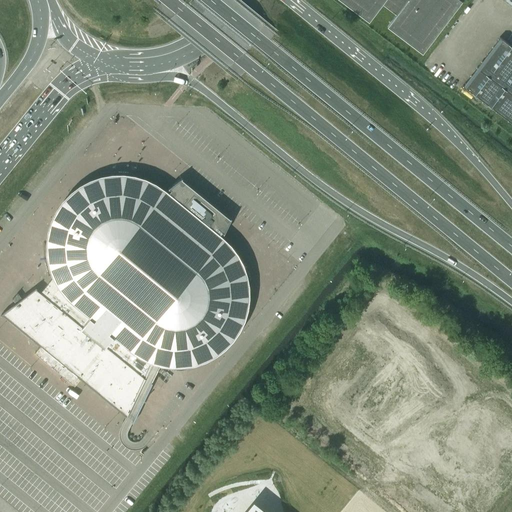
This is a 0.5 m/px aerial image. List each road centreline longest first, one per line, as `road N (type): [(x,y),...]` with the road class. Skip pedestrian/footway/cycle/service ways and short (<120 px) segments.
road 1 (primary): [(167,0),(511,281)]
road 2 (primary): [(148,65),(188,80),(352,207),(511,304)]
road 3 (primary): [(511,247),(209,0)]
road 4 (primary): [(511,204),(435,119),(290,0)]
road 5 (primary): [(0,164),(58,93),(102,59)]
